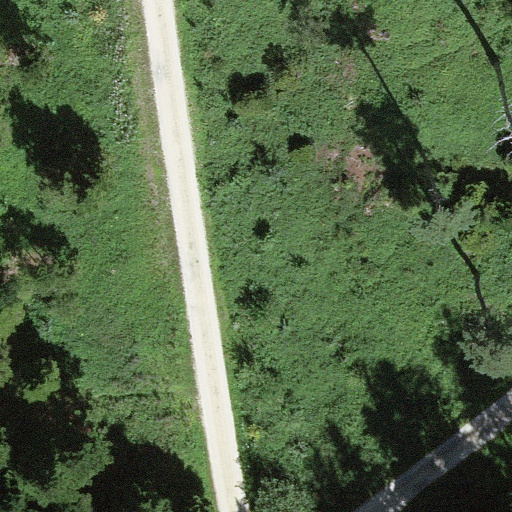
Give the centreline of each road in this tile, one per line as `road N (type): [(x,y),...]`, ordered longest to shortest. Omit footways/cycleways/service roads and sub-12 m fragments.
road 1 (track): [(228,511),(159,204),(135,0)]
road 2 (track): [(355,511),(511,401)]
